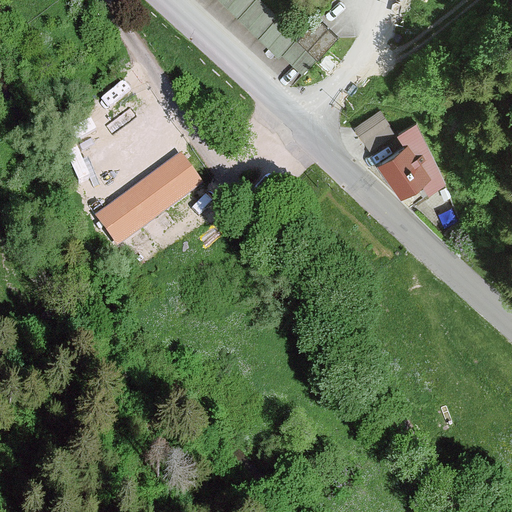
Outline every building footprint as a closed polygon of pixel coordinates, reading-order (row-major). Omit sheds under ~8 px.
[(259,0),(212,0),(277,62),(281,58),(301,77),(315,62),(294,42),(298,38),(259,0)] [(298,38),(294,42),(315,62),(336,40),(316,20),(298,38)] [(380,115),(355,131),(370,154),(395,139),(380,115)] [(417,125),(398,138),(406,150),(408,148),(431,182),(423,188),(428,196),(446,186),(417,125)] [(406,150),(380,167),(403,201),(423,188),(431,182),(408,148),(406,150)] [(202,181),(181,152),(95,214),(117,243),(202,181)]
